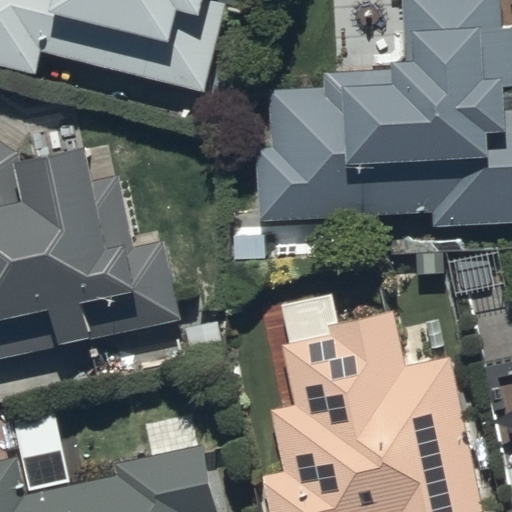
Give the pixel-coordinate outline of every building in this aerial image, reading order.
[(0,0),(0,62),(31,70),(37,48),(198,87),(219,1),(214,0),(0,0)] [(323,85),(269,86),(270,142),(256,142),(258,214),(430,209),(431,221),(511,218),(511,24),(498,25),(497,0),(400,0),(401,41),(410,41),(410,54),(389,55),(390,67),(323,68),(323,85)] [(0,140),(0,356),(56,346),(55,342),(176,318),(160,235),(130,241),(111,145),(80,151),(78,141),(18,153),(0,140)] [(487,511),(442,320),(397,330),(391,304),(324,320),(327,333),(279,344),(292,400),(269,405),(283,464),(256,470),(265,511),(487,511)] [(214,511),(202,443),(114,459),(117,473),(25,490),(18,453),(0,456),(0,511),(214,511)]
